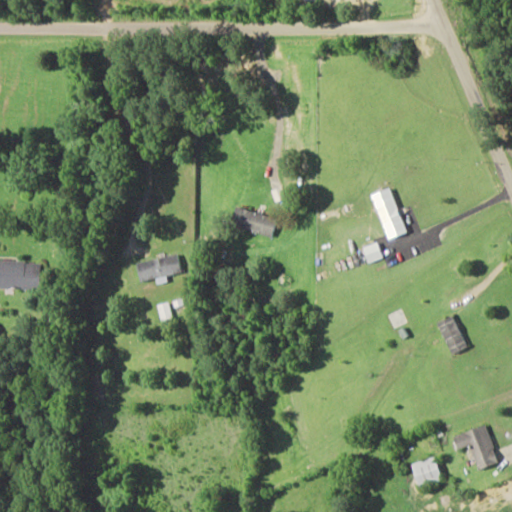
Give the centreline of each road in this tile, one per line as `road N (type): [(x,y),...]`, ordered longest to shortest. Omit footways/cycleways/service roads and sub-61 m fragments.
road 1 (residential): [(0,12),(455,8)]
road 2 (residential): [(511,127),(490,64),(454,0)]
